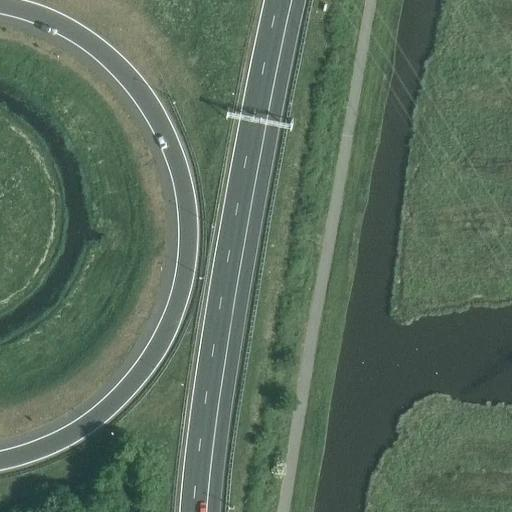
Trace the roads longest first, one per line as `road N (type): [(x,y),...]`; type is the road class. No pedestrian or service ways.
road 1 (motorway): [(0,3),(66,27),(128,77),(175,154),(189,229),(169,328),(129,389),(68,438),(0,461)]
road 2 (motorway): [(193,511),(218,320),(279,0)]
